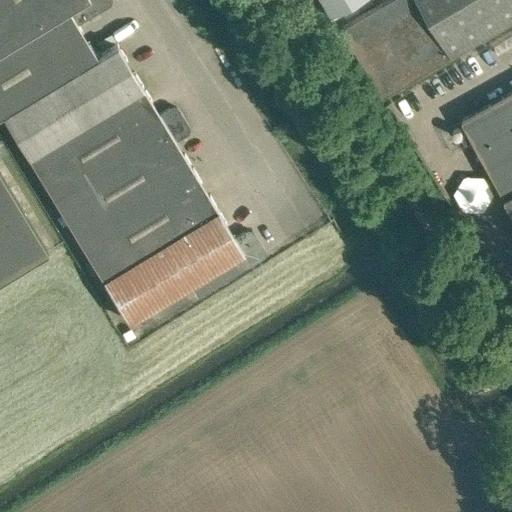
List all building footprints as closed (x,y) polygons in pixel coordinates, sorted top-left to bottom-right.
[(0,0),(0,115),(2,114),(128,320),(190,283),(197,296),(243,268),(263,256),(264,250),(252,230),(247,229),(235,237),(190,163),(176,139),(188,132),(189,127),(177,107),(172,106),(160,113),(117,43),(97,55),(77,23),(110,3),(110,0),(0,0)] [(322,0),(332,16),(359,0),(322,0)] [(383,95),(511,18),(511,0),(388,0),(343,27),(383,95)] [(511,90),(462,119),(508,201),(511,209),(511,90)] [(0,280),(48,251),(0,172),(0,280)]
